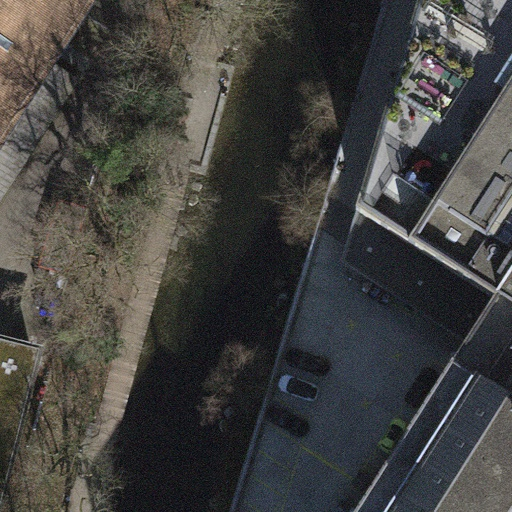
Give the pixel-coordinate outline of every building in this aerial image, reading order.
[(0,0),(0,132),(47,60),(82,5),(73,0),(0,0)] [(511,45),(442,0),(419,0),(356,212),(495,300),(454,364),(511,401),(511,45)] [(511,0),(442,0),(511,45),(511,0)] [(0,202),(79,80),(47,60),(0,132),(0,202)] [(0,511),(3,511),(45,347),(0,336),(0,511)] [(511,511),(511,401),(454,364),(358,511),(511,511)]
